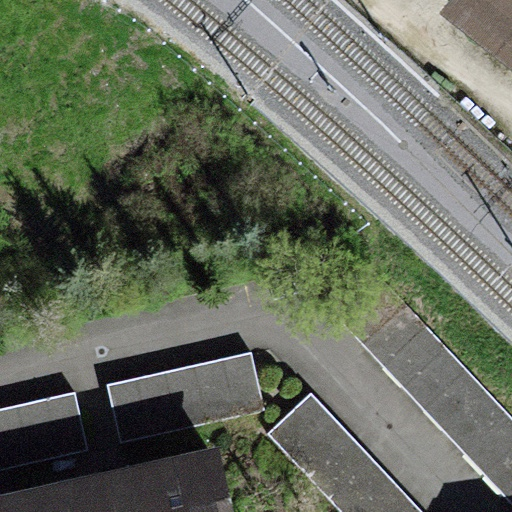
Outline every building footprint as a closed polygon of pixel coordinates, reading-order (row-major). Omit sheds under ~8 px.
[(511,0),(463,0),(511,40),(511,0)] [(329,309),(423,407),(460,372),(366,274),(329,309)] [(245,362),(114,393),(126,443),(257,412),(245,362)] [(511,425),(460,372),(423,407),(511,498),(511,425)] [(73,404),(0,422),(0,474),(85,453),(73,404)] [(268,444),(334,511),(353,511),(385,481),(309,404),(268,444)] [(38,507),(38,511),(204,511),(197,473),(93,495),(38,507)] [(414,511),(385,481),(353,511),(414,511)]
